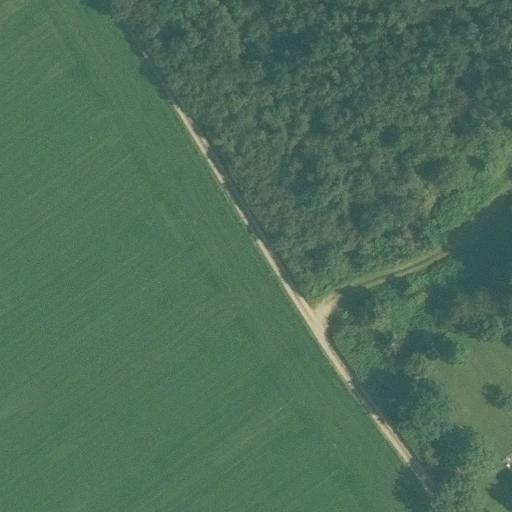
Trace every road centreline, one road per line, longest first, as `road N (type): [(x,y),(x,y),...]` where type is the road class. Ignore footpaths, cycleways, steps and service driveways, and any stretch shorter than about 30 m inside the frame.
road 1 (track): [(449,511),(308,316),(114,0)]
road 2 (track): [(511,186),(430,259),(308,316)]
